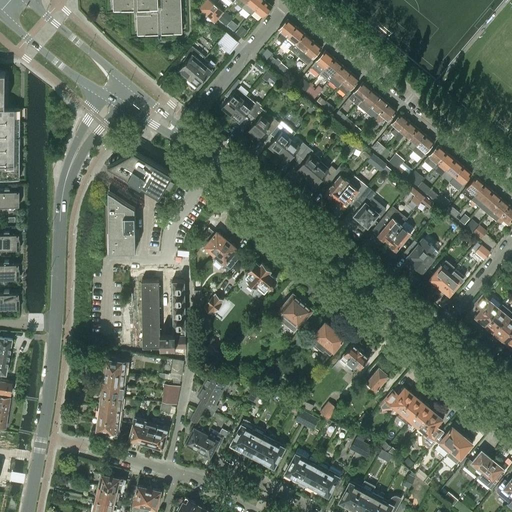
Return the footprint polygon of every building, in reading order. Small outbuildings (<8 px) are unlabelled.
[(113,0),(114,8),(134,8),(134,7),(137,7),(138,33),(181,32),(180,0),(113,0)] [(206,16),(215,5),(209,0),(204,0),(198,9),(206,16)] [(262,0),(247,0),(246,2),(254,9),(262,0)] [(265,0),(262,0),(254,9),(263,17),(272,5),(265,0)] [(223,12),(215,5),(206,16),(212,20),(214,22),(223,12)] [(220,19),(236,29),(241,21),(224,11),(220,19)] [(282,42),(296,25),(287,18),(278,30),(282,33),(277,38),(282,42)] [(304,32),(296,25),(282,42),(290,49),(304,32)] [(245,33),(239,27),(236,31),(242,37),(245,33)] [(238,42),(226,32),(218,42),(229,52),(238,42)] [(313,39),(304,32),(290,49),(299,56),(300,55),(313,39)] [(308,62),(322,47),(313,39),(300,55),(304,59),(308,62)] [(271,55),(273,53),(267,48),(262,54),(267,59),(271,55)] [(320,73),(333,57),(325,49),(311,66),(320,73)] [(192,52),(178,69),(188,78),(202,61),(192,52)] [(277,57),(275,59),(271,55),(267,59),(273,64),(272,64),(276,66),(281,61),(277,57)] [(329,79),(342,64),(333,57),(320,73),(328,80),(329,79)] [(257,60),(253,65),(263,72),(267,68),(257,60)] [(214,70),(211,69),(202,61),(188,78),(197,85),(207,73),(210,75),(214,70)] [(337,86),(350,70),(342,64),(329,79),(337,86)] [(282,65),(279,69),(285,73),(288,70),(282,65)] [(277,83),(281,79),(268,69),(262,76),(266,80),(269,77),(277,83)] [(0,177),(20,178),(20,107),(5,107),(5,71),(0,70),(0,177)] [(293,81),(297,76),(289,70),(285,74),(293,81)] [(346,94),(359,78),(350,70),(337,86),(346,94)] [(305,90),(309,85),(310,84),(302,77),(296,83),(305,90)] [(357,104),(371,88),(362,81),(353,92),(358,96),(354,101),(357,104)] [(318,92),(309,85),(305,90),(313,97),(318,92)] [(231,113),(246,95),(237,87),(234,91),(222,105),(231,113)] [(366,111),(370,106),(379,95),(371,88),(357,104),(366,111)] [(252,115),(260,106),(246,95),(231,113),(240,120),(248,112),(252,115)] [(388,102),(379,95),(370,106),(379,113),(388,102)] [(320,96),(319,96),(316,100),(321,104),(325,100),(320,96)] [(335,107),(326,100),(325,100),(321,104),(327,109),(330,112),(335,107)] [(379,113),(374,118),(379,122),(383,117),(387,121),(396,109),(388,102),(379,113)] [(260,106),(252,115),(257,119),(249,128),(260,137),(267,128),(272,131),(279,122),(275,118),(271,122),(262,114),(265,110),(260,106)] [(347,116),(338,109),(334,115),(342,122),(347,116)] [(400,112),(391,123),(395,127),(391,132),(395,135),(408,119),(400,112)] [(353,115),(350,113),(347,116),(342,122),(351,129),(355,124),(350,120),(353,115)] [(417,127),(408,119),(395,135),(399,139),(403,134),(408,138),(417,127)] [(290,138),(293,135),(284,127),(284,126),(279,122),(272,131),(276,135),(269,144),(278,152),(290,138)] [(357,127),(353,131),(360,137),(363,133),(357,127)] [(417,127),(408,138),(412,141),(408,146),(412,150),(425,134),(417,127)] [(368,136),(370,134),(366,130),(363,133),(360,137),(364,140),(368,143),(372,139),(368,136)] [(425,134),(412,150),(421,157),(434,141),(425,134)] [(290,138),(278,152),(288,160),(295,151),(300,155),(308,146),(303,142),(300,146),(290,138)] [(380,153),(385,147),(377,140),(371,146),(374,149),(380,153)] [(352,141),(344,150),(349,153),(356,144),(352,141)] [(434,166),(446,151),(438,144),(428,155),(429,156),(426,160),(434,166)] [(307,176),(319,161),(321,158),(312,151),(313,150),(308,146),(300,155),(305,159),(297,168),(307,176)] [(372,153),(365,147),(362,151),(369,157),(372,153)] [(385,147),(380,153),(386,158),(389,154),(388,153),(390,150),(386,147),(385,147)] [(134,150),(112,162),(107,165),(111,168),(159,195),(172,172),(134,150)] [(445,169),(455,158),(446,151),(434,166),(433,167),(437,171),(442,166),(445,169)] [(397,168),(400,164),(404,159),(395,152),(388,161),(391,163),(397,168)] [(380,169),(385,163),(372,153),(369,157),(367,159),(380,169)] [(455,158),(445,169),(441,175),(449,181),(463,165),(455,158)] [(326,181),(336,170),(331,165),(328,169),(319,161),(307,176),(316,184),(319,180),(324,184),(326,181)] [(330,185),(340,173),(346,165),(342,162),(336,170),(326,181),(330,185)] [(405,168),(400,164),(397,168),(402,172),(405,175),(409,171),(405,168)] [(462,184),(472,172),(463,165),(449,181),(458,189),(462,183),(462,184)] [(380,170),(387,176),(391,172),(384,166),(380,170)] [(417,185),(421,180),(423,177),(415,171),(409,178),(417,185)] [(335,197),(349,181),(340,173),(330,185),(325,191),(326,191),(326,193),(329,196),(331,196),(332,195),(335,197)] [(470,198),(484,183),(475,175),(462,191),(470,198)] [(352,177),(349,181),(335,197),(338,200),(337,201),(338,202),(338,204),(341,206),(343,206),(344,206),(348,209),(356,199),(364,189),(366,188),(352,177)] [(430,188),(421,180),(417,185),(426,192),(430,188)] [(479,205),(492,190),(484,183),(470,198),(479,205)] [(424,197),(417,191),(410,185),(406,189),(414,195),(410,199),(417,205),(421,201),(424,197)] [(0,204),(19,205),(19,190),(10,189),(10,186),(5,186),(5,189),(0,189),(0,204)] [(438,194),(430,188),(426,192),(434,199),(438,194)] [(135,204),(121,197),(108,189),(108,195),(109,250),(136,249),(135,204)] [(371,195),(364,189),(356,199),(362,204),(354,214),(367,226),(378,212),(365,202),(371,195)] [(491,208),(501,197),(492,190),(479,205),(487,213),(491,208)] [(440,192),(438,194),(434,199),(440,203),(443,206),(449,200),(440,192)] [(438,209),(424,197),(421,201),(435,213),(438,209)] [(501,197),(491,208),(500,215),(509,204),(501,197)] [(511,206),(509,204),(500,215),(496,219),(500,222),(504,219),(508,223),(511,218),(511,206)] [(459,212),(451,205),(447,210),(455,217),(459,212)] [(388,241),(405,220),(407,217),(393,206),(374,229),(378,233),(377,234),(378,235),(378,237),(381,239),(383,239),(384,239),(384,238),(388,241)] [(464,223),(469,217),(464,213),(459,220),(464,223)] [(466,225),(473,230),(478,223),(472,218),(466,225)] [(405,220),(388,241),(391,243),(390,244),(390,245),(390,247),(393,249),(395,249),(396,250),(411,232),(412,229),(407,225),(408,223),(405,220)] [(205,245),(214,254),(226,239),(222,235),(222,234),(219,232),(218,232),(217,231),(215,232),(209,226),(198,239),(205,244),(205,245)] [(477,226),(473,231),(481,238),(485,233),(477,226)] [(17,238),(19,238),(19,233),(10,233),(10,230),(4,230),(4,233),(0,232),(0,247),(17,248),(17,238)] [(492,248),(497,242),(485,233),(481,238),(485,241),(491,247),(492,248)] [(463,239),(469,244),(472,239),(466,234),(463,239)] [(404,251),(409,255),(406,258),(421,270),(438,250),(422,238),(417,244),(413,240),(404,251)] [(226,239),(214,254),(212,256),(227,269),(240,254),(235,249),(237,247),(235,246),(235,245),(232,242),(231,243),(226,239)] [(489,252),(480,244),(474,251),(484,259),(489,252)] [(263,288),(274,273),(265,266),(268,263),(258,254),(256,257),(254,254),(245,264),(246,264),(242,269),(246,273),(243,276),(254,286),(257,282),(263,288)] [(17,268),(19,268),(19,262),(9,262),(9,259),(4,259),(4,262),(0,262),(0,277),(17,277),(17,268)] [(439,285),(452,270),(448,267),(446,269),(441,264),(430,277),(431,278),(431,280),(434,282),(435,282),(439,285)] [(449,293),(460,280),(465,274),(455,266),(452,270),(439,285),(443,288),(444,290),(446,292),(448,292),(449,293)] [(159,280),(141,280),(142,346),(186,345),(185,279),(172,279),(173,332),(160,333),(159,280)] [(17,298),(19,298),(19,292),(9,292),(9,289),(4,289),(4,292),(0,292),(0,307),(17,307),(17,298)] [(492,315),(498,307),(489,299),(491,296),(484,291),(474,303),(479,307),(476,310),(478,311),(475,316),(479,319),(479,321),(482,324),(484,323),(484,324),(489,318),(489,317),(491,314),(492,315)] [(215,312),(222,302),(224,300),(214,292),(212,295),(212,294),(205,303),(205,304),(203,306),(212,314),(214,311),(215,312)] [(305,305),(301,302),(298,299),(297,297),(294,294),(292,294),(275,314),(294,330),(311,310),(310,307),(307,305),(305,305)] [(200,296),(194,296),(195,310),(204,300),(200,296)] [(501,322),(511,311),(502,303),(498,307),(492,315),(491,314),(489,317),(489,318),(484,324),(489,327),(488,329),(492,331),(493,331),(494,331),(498,326),(498,324),(500,322),(501,322)] [(510,330),(511,327),(511,311),(501,322),(500,322),(498,324),(498,326),(494,331),(497,334),(496,336),(499,338),(501,337),(503,339),(507,333),(507,332),(509,330),(510,330)] [(253,335),(265,321),(258,316),(247,330),(253,335)] [(319,348),(334,329),(330,326),(330,324),(327,322),(326,322),(325,321),(314,334),(311,338),(316,342),(314,344),(319,348)] [(511,347),(511,346),(511,327),(510,330),(509,330),(507,332),(507,333),(503,339),(507,342),(506,344),(510,347),(511,346),(511,347)] [(331,353),(344,337),(343,336),(342,334),(340,332),(338,332),(334,329),(319,348),(323,351),(324,349),(330,354),(331,353)] [(299,331),(294,338),(299,342),(304,336),(299,331)] [(0,372),(6,373),(12,338),(0,335),(0,372)] [(368,357),(363,352),(364,351),(364,349),(360,346),(358,346),(357,348),(352,343),(339,358),(356,372),(368,357)] [(222,354),(209,344),(204,350),(207,353),(206,354),(212,359),(213,356),(217,360),(222,354)] [(128,360),(105,357),(104,369),(125,372),(126,365),(128,365),(128,360)] [(379,365),(366,381),(376,389),(389,374),(387,372),(387,369),(383,369),(379,365)] [(125,372),(104,369),(102,381),(124,384),(125,372)] [(216,371),(214,376),(208,373),(203,384),(220,394),(226,383),(229,385),(231,379),(216,371)] [(13,381),(0,378),(0,391),(10,393),(11,392),(12,391),(13,387),(12,385),(13,381)] [(124,384),(102,381),(101,393),(122,396),(124,384)] [(197,408),(202,411),(212,416),(218,405),(215,404),(220,394),(203,384),(197,395),(202,398),(197,408)] [(394,406),(400,411),(406,403),(406,402),(408,400),(409,399),(414,394),(413,393),(413,392),(410,389),(408,390),(404,386),(401,390),(399,389),(396,392),(392,388),(379,404),(382,406),(382,409),(392,408),(394,406)] [(253,400),(259,390),(253,387),(248,398),(253,400)] [(177,391),(162,389),(162,396),(177,397),(177,391)] [(122,396),(101,393),(99,405),(121,408),(122,396)] [(409,418),(423,402),(422,401),(422,399),(419,397),(417,397),(414,394),(409,399),(408,400),(406,402),(406,403),(400,411),(396,415),(406,422),(409,418)] [(0,410),(8,412),(10,397),(0,395),(0,410)] [(296,403),(310,410),(314,405),(300,399),(296,403)] [(329,418),(337,408),(328,401),(320,411),(329,418)] [(160,409),(170,411),(171,405),(162,402),(160,409)] [(424,403),(423,402),(409,418),(418,426),(425,418),(426,418),(428,416),(428,414),(432,409),(429,407),(429,405),(426,402),(424,403)] [(121,408),(99,405),(98,417),(119,420),(121,408)] [(202,411),(197,408),(191,419),(197,422),(202,411)] [(295,420),(301,422),(306,412),(301,409),(295,420)] [(438,426),(440,423),(438,422),(442,418),(438,414),(438,412),(435,410),(433,410),(432,409),(428,414),(428,416),(426,418),(425,418),(418,426),(424,431),(421,435),(422,445),(425,444),(428,447),(434,439),(442,430),(438,426)] [(306,425),(311,415),(306,412),(301,422),(306,425)] [(311,415),(306,425),(311,428),(317,418),(311,415)] [(119,420),(98,417),(96,429),(119,432),(119,428),(118,428),(119,420)] [(136,439),(140,440),(145,420),(134,417),(129,437),(130,437),(130,438),(136,440),(136,439)] [(241,449),(252,429),(254,424),(250,421),(245,418),(245,419),(243,418),(230,443),(234,445),(233,447),(239,450),(240,449),(241,449)] [(156,423),(145,420),(140,440),(144,441),(143,442),(150,444),(156,423)] [(163,425),(156,423),(150,444),(158,446),(159,445),(163,446),(168,425),(164,424),(163,425)] [(192,448),(197,451),(206,433),(194,426),(185,443),(191,446),(192,448)] [(448,451),(450,448),(462,434),(458,430),(458,429),(455,427),(453,427),(452,426),(438,443),(448,451)] [(210,427),(206,433),(197,451),(201,454),(204,453),(208,455),(212,447),(215,445),(222,434),(210,427)] [(252,429),(241,449),(245,451),(244,453),(250,456),(262,434),(252,429)] [(262,434),(250,456),(258,460),(259,458),(262,460),(273,440),(276,435),(272,433),(269,434),(268,437),(262,434)] [(467,438),(462,434),(450,448),(460,457),(472,442),(471,441),(471,440),(468,438),(467,438)] [(355,437),(350,448),(355,450),(361,440),(356,437),(355,437)] [(273,440),(262,460),(267,463),(266,464),(272,468),(273,466),(274,466),(285,446),(273,440)] [(360,453),(366,443),(362,441),(361,440),(355,450),(360,453)] [(366,443),(360,453),(366,456),(371,446),(366,443)] [(298,447),(289,463),(284,472),(285,472),(284,474),(290,477),(291,476),(295,478),(306,458),(309,453),(298,447)] [(469,457),(463,464),(477,476),(482,470),(482,469),(491,458),(481,450),(473,460),(469,457)] [(306,458),(295,478),(300,480),(299,482),(305,485),(317,463),(306,458)] [(317,489),(328,469),(330,464),(319,458),(317,463),(305,485),(312,489),(313,487),(317,489)] [(482,470),(477,476),(491,487),(504,471),(501,469),(502,467),(497,463),(498,462),(493,458),(493,459),(491,458),(482,469),(482,470)] [(328,469),(317,489),(321,491),(320,493),(326,496),(327,495),(328,495),(339,475),(328,469)] [(126,477),(101,472),(98,484),(123,490),(126,477)] [(409,473),(403,484),(408,487),(414,476),(409,473)] [(511,476),(506,484),(502,481),(497,487),(497,488),(497,489),(497,490),(497,491),(497,492),(498,492),(498,493),(508,501),(511,496),(511,476)] [(349,480),(343,492),(339,501),(339,503),(345,506),(345,504),(349,506),(360,486),(349,480)] [(131,509),(143,511),(149,487),(145,486),(145,485),(138,483),(138,485),(137,484),(131,509)] [(123,490),(98,484),(95,497),(120,502),(123,490)] [(360,486),(349,506),(354,509),(353,511),(355,511),(359,511),(371,492),(360,486)] [(160,489),(153,487),(153,488),(149,487),(143,511),(147,511),(155,511),(160,490),(160,489)] [(371,492),(359,511),(373,511),(382,498),(383,495),(378,492),(376,495),(371,492)] [(459,504),(465,497),(461,494),(453,504),(452,505),(458,510),(461,506),(459,504)] [(191,511),(197,504),(197,503),(185,496),(176,511),(191,511)] [(382,498),(373,511),(388,511),(390,510),(393,511),(401,497),(400,497),(399,496),(398,496),(397,496),(395,496),(393,496),(391,497),(390,498),(389,499),(388,501),(382,498)] [(118,511),(120,502),(95,497),(93,509),(105,511),(118,511)] [(403,511),(407,506),(401,503),(395,511),(403,511)]
